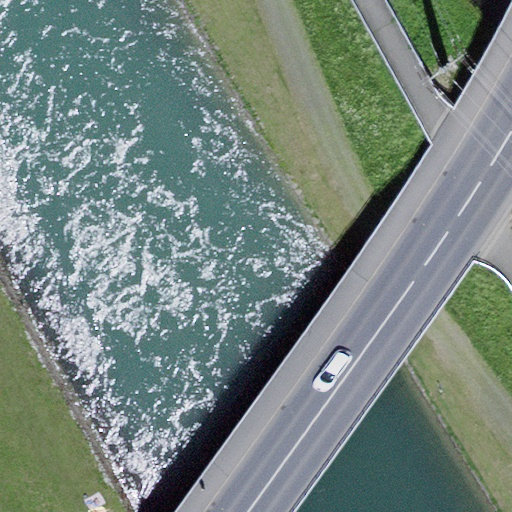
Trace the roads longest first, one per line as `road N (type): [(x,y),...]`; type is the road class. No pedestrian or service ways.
road 1 (track): [(274,0),(353,181),(511,418)]
road 2 (secondary): [(511,126),(244,511)]
road 3 (track): [(369,0),(511,261)]
